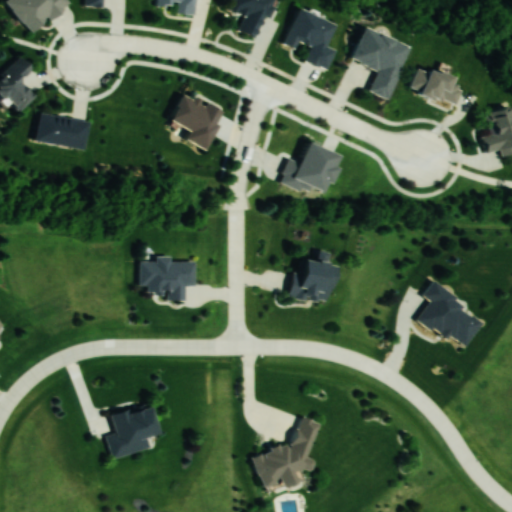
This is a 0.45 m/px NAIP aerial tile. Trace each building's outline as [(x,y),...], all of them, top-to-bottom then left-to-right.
[(67,2),(65,0),(2,0),(31,33),(67,2)] [(194,15),(195,0),(150,0),(150,4),(174,7),(174,12),(194,15)] [(258,38),(272,0),(225,0),(223,7),(243,15),(237,30),(258,38)] [(327,46),(336,23),(299,7),(284,41),(308,51),(304,60),(327,69),(336,49),(327,46)] [(368,90),(387,99),(411,45),(366,26),(352,59),(377,70),(368,90)] [(34,95),(20,80),(32,68),(19,55),(0,73),(0,95),(16,112),(34,95)] [(453,107),(463,81),(419,63),(409,89),(453,107)] [(169,120),(185,126),(180,138),(206,149),(222,110),(180,92),(169,120)] [(488,134),(480,135),(484,152),(499,149),(500,156),(511,153),(511,111),(511,107),(484,113),(488,134)] [(84,148),(88,120),(38,112),(34,140),(84,148)] [(340,157),(307,140),(297,161),(288,157),(277,180),(306,193),(310,185),(323,192),(340,157)] [(286,297),(326,305),(334,266),(327,264),(329,253),(313,250),(311,260),(302,258),(299,272),(292,270),(286,297)] [(462,349),(483,320),(430,282),(421,295),(429,301),(417,317),(462,349)] [(318,422),(300,416),(289,449),(269,443),(265,457),(261,456),(253,479),(276,486),(285,459),(304,465),(318,422)]
